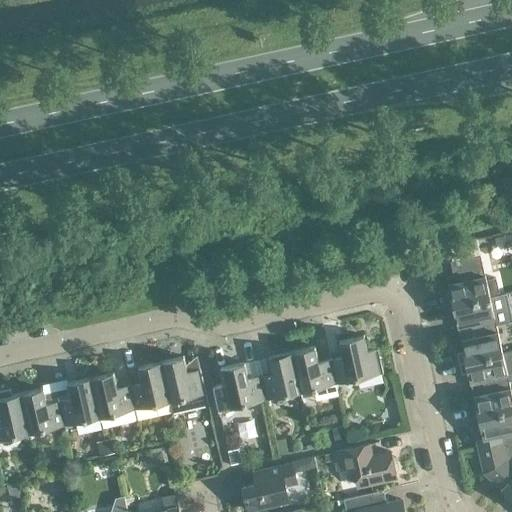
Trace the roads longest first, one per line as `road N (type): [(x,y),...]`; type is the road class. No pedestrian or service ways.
road 1 (residential): [(465,511),(450,495),(402,284),(216,329),(179,321),(0,361)]
road 2 (trunk): [(511,15),(0,127)]
road 3 (trunk): [(0,173),(511,62)]
